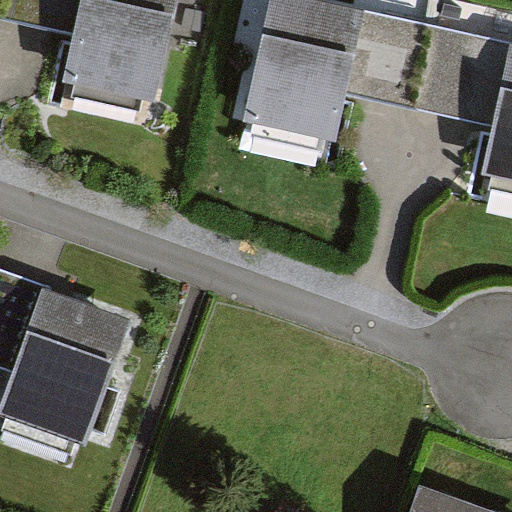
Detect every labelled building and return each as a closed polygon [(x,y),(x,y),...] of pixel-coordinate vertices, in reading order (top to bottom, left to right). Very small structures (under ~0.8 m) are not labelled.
[(171,0),(73,0),(53,89),(147,110),(171,0)] [(358,8),(320,0),(265,0),(235,136),(324,156),(358,8)] [(511,42),(503,41),(469,184),(511,194),(511,42)] [(0,423),(77,448),(119,322),(33,294),(0,393),(0,423)] [(484,511),(409,487),(400,511),(484,511)]
